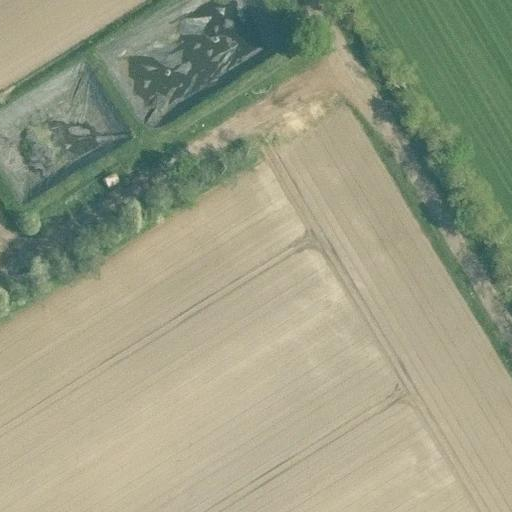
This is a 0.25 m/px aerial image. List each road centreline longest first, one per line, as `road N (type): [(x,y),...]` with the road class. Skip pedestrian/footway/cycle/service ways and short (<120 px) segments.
road 1 (unclassified): [(511,339),(305,0)]
road 2 (track): [(344,64),(40,244)]
